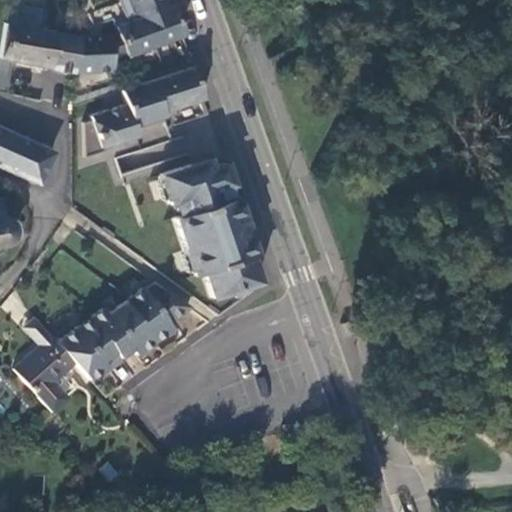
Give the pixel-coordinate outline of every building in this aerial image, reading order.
[(110,19),(116,33),(112,35),(112,33),(78,35),(72,71),(107,71),(108,59),(124,53),(125,55),(181,33),(168,0),(81,0),(91,27),(110,19)] [(0,57),(10,59),(72,71),(78,35),(37,28),(41,8),(7,3),(0,36),(0,57)] [(10,59),(0,57),(0,91),(4,92),(10,59)] [(192,66),(121,90),(125,103),(90,115),(91,119),(83,121),(83,157),(106,149),(105,144),(137,134),(134,124),(164,114),(162,110),(202,97),(197,83),(192,66)] [(0,167),(36,183),(52,152),(29,141),(30,139),(16,133),(15,134),(0,127),(0,167)] [(206,157),(159,173),(168,203),(170,202),(174,215),(172,216),(191,274),(201,271),(206,286),(216,293),(228,289),(228,287),(236,285),(237,287),(257,280),(248,255),(253,254),(234,196),(229,197),(225,185),(230,183),(223,161),(209,166),(206,157)] [(0,243),(1,244),(1,241),(4,241),(7,240),(9,238),(11,236),(13,233),(14,230),(14,227),(14,225),(13,224),(12,220),(10,219),(8,217),(6,215),(4,215),(0,214),(0,243)] [(102,306),(55,340),(74,361),(88,377),(130,347),(134,353),(175,324),(170,318),(188,305),(152,279),(106,312),(102,306)] [(21,326),(38,345),(49,335),(33,316),(21,326)] [(55,340),(50,334),(49,335),(38,345),(13,368),(49,409),(65,395),(52,380),(74,361),(55,340)]
